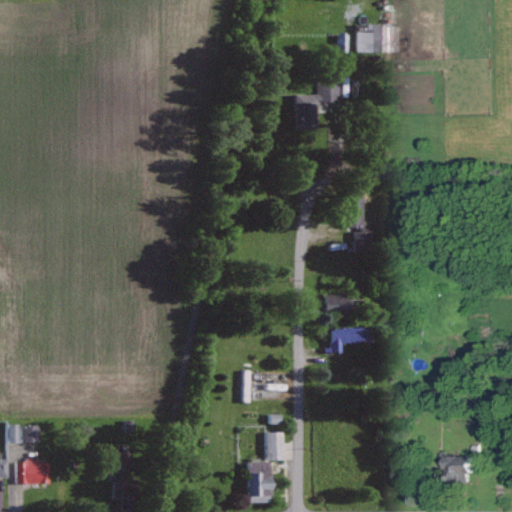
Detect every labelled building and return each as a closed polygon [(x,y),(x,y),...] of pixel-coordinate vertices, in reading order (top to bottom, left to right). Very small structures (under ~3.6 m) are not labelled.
[(349,31),(339,32),(340,51),(349,51),(349,31)] [(297,93),(298,129),(323,128),(323,105),(342,105),(342,81),(318,82),(318,93),(297,93)] [(353,251),(373,251),(374,230),(354,230),(353,251)] [(325,293),(325,313),(350,313),(350,294),(325,293)] [(342,342),(373,341),(373,327),(331,328),(332,350),(343,350),(342,342)] [(268,423),(282,423),(282,413),(268,413),(268,423)] [(9,442),(22,442),(21,423),(8,423),(9,442)] [(40,424),(22,425),(23,441),(40,441),(40,424)] [(267,458),(284,459),(284,431),(267,431),(267,458)] [(485,456),(456,455),(455,475),(484,476),(485,456)] [(0,476),(8,476),(8,459),(0,458),(0,476)] [(16,483),(50,482),(50,461),(41,461),(41,459),(16,459),(16,483)] [(249,502),(273,501),(272,460),(248,461),(249,502)]
